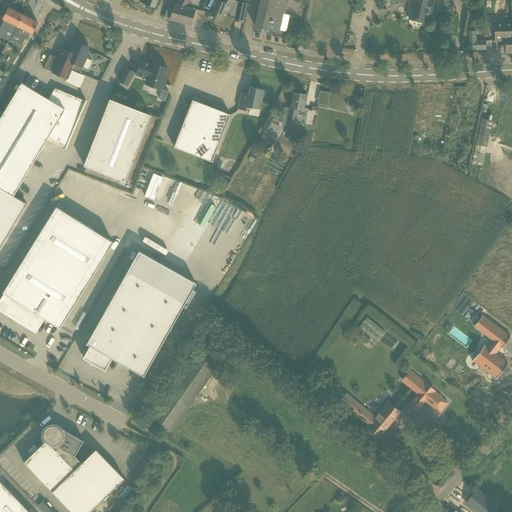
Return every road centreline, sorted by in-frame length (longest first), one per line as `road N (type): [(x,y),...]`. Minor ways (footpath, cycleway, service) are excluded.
road 1 (tertiary): [(511,71),(346,74),(134,29),(66,0)]
road 2 (unclassified): [(122,421),(0,355)]
